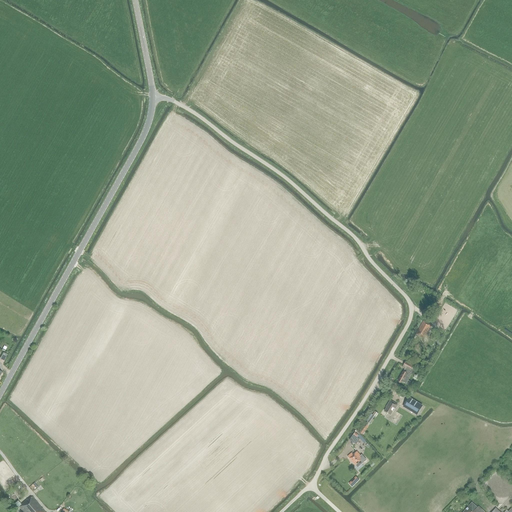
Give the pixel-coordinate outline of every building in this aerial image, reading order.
[(424,339),(431,325),(424,321),(416,334),(424,339)] [(408,380),(413,371),(411,369),(413,366),(406,362),(403,367),(405,368),(402,372),(403,373),(402,375),(401,375),(398,380),(402,383),(402,382),(409,386),(411,382),(408,380)] [(400,390),(409,394),(411,391),(402,386),(400,390)] [(416,414),(421,406),(412,400),(408,398),(403,406),(416,414)] [(393,412),(397,405),(390,401),(386,407),(387,408),(384,411),(390,415),(392,411),(393,412)] [(375,417),(378,414),(375,412),(373,415),(367,422),(370,425),(376,417),(375,417)] [(366,424),(359,433),(363,436),(369,427),(366,424)] [(361,457),(357,452),(354,454),(353,453),(352,454),(351,453),(348,456),(349,458),(355,466),(356,465),(357,467),(366,460),(363,456),(362,456),(361,457)] [(352,487),(359,480),(356,476),(348,484),(352,487)] [(44,511),(32,497),(28,500),(27,499),(19,507),(23,511),(44,511)] [(472,503),(463,511),(511,511),(511,507),(509,511),(507,510),(504,511),(500,511),(496,508),(492,511),(484,511),(478,507),(477,508),(472,503)]
